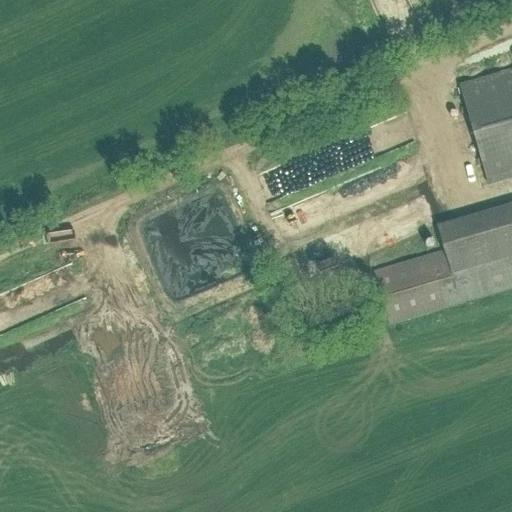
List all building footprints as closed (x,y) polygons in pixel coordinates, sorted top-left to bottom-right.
[(511,72),(460,88),(488,185),(511,178),(511,72)] [(301,160),(260,180),(272,202),(312,182),(301,160)] [(396,164),(400,178),(390,181),(392,186),(417,180),(412,160),(396,164)] [(284,238),(303,232),(293,205),(275,212),(284,238)] [(389,326),(446,310),(511,291),(511,206),(437,227),(441,241),(445,252),(374,273),(389,326)] [(167,294),(236,266),(216,215),(203,220),(199,209),(187,213),(185,207),(139,225),(167,294)] [(277,254),(301,246),(298,237),(274,245),(277,254)]
